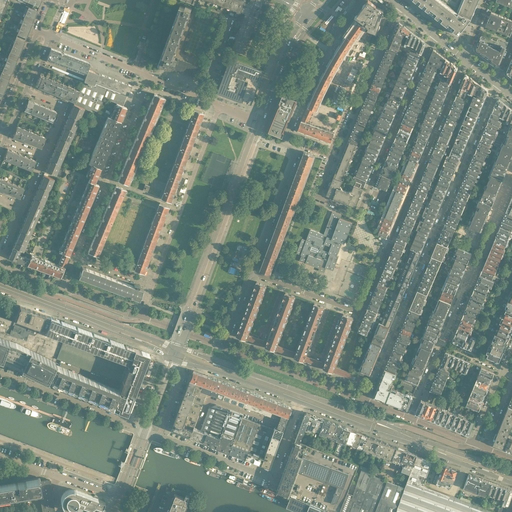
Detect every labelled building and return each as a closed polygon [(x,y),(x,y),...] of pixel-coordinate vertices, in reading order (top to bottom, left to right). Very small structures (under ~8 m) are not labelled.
[(37,10),(41,0),(35,0),(33,7),(32,6),(31,8),(37,10)] [(227,8),(230,0),(221,0),(220,5),(225,6),(227,8)] [(241,12),(245,1),(246,0),(245,0),(230,0),(227,8),(230,8),(238,11),(240,13),(241,12)] [(258,18),(263,4),(264,1),(264,0),(250,0),(249,2),(245,1),(241,12),(245,13),(258,18)] [(355,16),(358,19),(356,22),(363,27),(364,25),(367,28),(367,30),(376,33),(377,29),(382,31),(388,14),(383,11),(383,10),(375,7),(376,5),(368,0),(367,0),(365,3),(364,4),(363,4),(363,5),(362,8),(357,14),(355,16)] [(413,0),(416,2),(419,4),(422,6),(425,9),(428,11),(431,14),(434,16),(437,18),(440,21),(446,26),(452,30),(458,35),(471,18),(472,14),(474,11),(475,7),(477,4),(478,0),(413,0)] [(34,17),(37,11),(37,10),(31,8),(26,5),(23,12),(34,17)] [(161,61),(160,63),(169,66),(167,71),(172,72),(173,70),(175,64),(177,61),(173,60),(192,9),(182,5),(181,6),(161,60),(161,61)] [(32,23),(34,17),(23,12),(20,18),(32,23)] [(491,12),(485,25),(496,30),(499,31),(509,36),(511,29),(511,20),(504,17),(504,19),(501,18),(502,16),(491,12)] [(255,26),(258,18),(245,13),(243,19),(242,21),(255,26)] [(29,29),(32,23),(20,18),(18,25),(29,29)] [(249,40),(254,27),(255,26),(242,21),(241,24),(238,32),(236,35),(249,40)] [(355,21),(345,36),(354,42),(361,33),(364,28),(363,27),(356,22),(355,21)] [(409,31),(399,23),(397,23),(394,31),(407,36),(409,31)] [(29,29),(18,25),(15,31),(27,36),(29,29)] [(27,36),(15,31),(13,37),(24,42),(27,36)] [(404,44),(407,36),(394,31),(391,39),(404,44)] [(409,45),(414,34),(409,31),(407,36),(404,44),(404,45),(405,46),(406,45),(407,43),(409,45)] [(413,47),(417,37),(414,34),(409,45),(413,47)] [(244,53),(249,40),(236,35),(236,38),(233,46),(231,48),(232,48),(232,49),(244,53)] [(354,42),(345,36),(337,49),(346,55),(354,42)] [(486,57),(490,47),(491,46),(486,44),(487,43),(483,41),(484,40),(485,40),(486,37),(482,36),(481,36),(476,48),(476,50),(486,57)] [(24,42),(13,37),(10,43),(22,48),(24,42)] [(416,52),(421,40),(417,37),(413,47),(415,48),(414,51),(416,52)] [(496,42),(489,38),(487,43),(486,44),(491,46),(492,42),(500,46),(505,48),(508,42),(498,38),(496,42)] [(402,50),(404,44),(391,39),(387,47),(396,51),(396,50),(401,52),(402,50)] [(424,42),(421,40),(416,52),(421,54),(425,44),(424,42)] [(22,48),(10,43),(7,50),(19,55),(22,48)] [(498,65),(504,52),(505,48),(500,46),(498,50),(490,47),(486,57),(497,65),(498,65)] [(394,56),(396,51),(387,47),(385,52),(394,56)] [(90,63),(51,48),(46,60),(86,74),(88,69),(90,63)] [(337,49),(329,63),(338,68),(346,55),(337,49)] [(416,52),(414,51),(410,49),(409,53),(408,53),(419,58),(421,54),(416,52)] [(19,55),(7,50),(5,56),(17,61),(19,55)] [(440,72),(446,59),(445,58),(437,51),(436,52),(434,50),(433,50),(432,53),(431,53),(428,62),(425,67),(426,67),(425,67),(435,72),(436,72),(437,71),(439,72),(440,72)] [(385,52),(383,56),(392,60),(394,56),(385,52)] [(419,58),(408,53),(406,58),(417,63),(419,58)] [(17,61),(5,56),(2,62),(14,67),(17,61)] [(383,56),(381,61),(390,65),(392,60),(383,56)] [(417,63),(406,58),(405,63),(415,68),(417,63)] [(254,98),(264,71),(230,59),(217,93),(248,104),(251,97),(254,98)] [(453,64),(446,59),(440,72),(444,74),(443,76),(448,77),(453,64)] [(381,61),(379,66),(388,70),(390,65),(381,61)] [(14,67),(2,62),(0,67),(0,69),(11,74),(14,67)] [(338,68),(329,63),(321,76),(331,81),(336,72),(338,68)] [(415,68),(405,63),(403,67),(413,72),(415,68)] [(453,64),(448,77),(446,81),(450,83),(457,68),(457,67),(456,67),(453,64)] [(379,66),(378,70),(386,74),(388,70),(379,66)] [(413,72),(403,67),(401,72),(411,77),(413,72)] [(425,68),(423,72),(433,77),(435,73),(435,72),(425,67),(425,68)] [(11,74),(0,69),(0,75),(9,79),(11,74)] [(95,95),(99,85),(103,75),(88,69),(86,74),(83,83),(82,84),(79,91),(75,102),(74,102),(74,104),(84,109),(90,111),(91,109),(98,112),(104,98),(95,95)] [(378,70),(376,75),(384,79),(386,74),(378,70)] [(411,77),(401,72),(399,76),(409,81),(411,77)] [(423,72),(421,77),(431,82),(433,77),(423,72)] [(444,74),(440,72),(439,72),(438,73),(437,75),(438,76),(438,78),(439,78),(446,81),(448,77),(443,76),(444,74)] [(465,75),(459,89),(462,91),(463,90),(469,76),(466,74),(465,74),(465,75)] [(9,79),(0,75),(0,83),(6,86),(9,79)] [(40,75),(36,86),(42,88),(46,78),(40,75)] [(129,91),(131,86),(103,75),(99,85),(127,95),(130,96),(132,92),(129,91)] [(376,75),(374,80),(382,84),(384,79),(376,75)] [(331,81),(321,76),(314,91),(324,95),(331,81)] [(409,81),(399,76),(397,81),(407,85),(409,81)] [(472,79),(469,76),(463,90),(467,92),(468,90),(472,79)] [(421,77),(419,82),(429,86),(431,82),(421,77)] [(46,78),(42,88),(52,93),(57,82),(46,78)] [(440,81),(439,83),(448,88),(450,83),(446,81),(439,78),(438,80),(440,81)] [(476,82),(472,79),(468,90),(467,92),(465,96),(470,97),(471,93),(476,82)] [(374,80),(372,84),(380,88),(382,84),(374,80)] [(407,85),(397,81),(395,85),(405,90),(407,85)] [(68,87),(57,82),(52,93),(64,97),(68,87)] [(419,82),(417,86),(427,91),(429,86),(419,82)] [(477,95),(481,85),(476,82),(471,93),(477,95)] [(448,88),(439,83),(437,86),(436,86),(435,87),(447,92),(448,88)] [(372,84),(370,89),(379,93),(380,88),(372,84)] [(127,95),(99,85),(95,95),(104,98),(117,103),(123,106),(127,95)] [(405,90),(395,85),(393,90),(403,95),(405,90)] [(481,85),(477,95),(476,97),(483,101),(487,92),(487,90),(481,85)] [(417,86),(415,91),(425,95),(427,91),(417,86)] [(79,91),(68,87),(64,97),(74,102),(75,102),(79,91)] [(447,92),(435,87),(434,89),(436,90),(435,92),(445,97),(447,92)] [(370,89),(368,93),(377,97),(379,93),(370,89)] [(403,95),(393,90),(391,94),(401,99),(403,95)] [(468,101),(470,97),(465,96),(467,92),(463,90),(462,91),(460,97),(465,100),(467,100),(468,101)] [(324,95),(314,91),(307,107),(308,107),(314,110),(317,111),(324,95)] [(415,91),(413,96),(423,100),(425,95),(415,91)] [(445,97),(435,92),(434,95),(432,94),(431,96),(443,101),(445,97)] [(368,93),(366,98),(375,102),(377,97),(368,93)] [(158,112),(162,102),(164,98),(154,94),(148,108),(158,112)] [(282,137),(297,100),(283,94),(278,104),(278,105),(267,131),(282,137)] [(401,99),(391,94),(389,99),(399,104),(401,99)] [(413,96),(411,100),(421,105),(423,100),(413,96)] [(443,101),(431,96),(431,98),(432,98),(431,101),(441,105),(443,101)] [(465,100),(460,97),(456,96),(454,100),(464,104),(465,100)] [(483,101),(476,97),(473,96),(471,101),(482,105),(483,101)] [(366,98),(364,102),(373,106),(375,102),(366,98)] [(399,104),(389,99),(388,99),(386,103),(397,108),(399,104)] [(504,103),(499,99),(497,100),(494,107),(501,110),(504,103)] [(34,102),(28,100),(24,110),(29,113),(34,102)] [(421,105),(411,100),(410,105),(420,109),(421,105)] [(454,100),(452,105),(463,109),(464,108),(462,107),(464,104),(454,100)] [(441,105),(431,101),(430,104),(428,103),(428,105),(439,110),(441,105)] [(482,105),(471,101),(469,105),(480,110),(482,105)] [(39,105),(34,102),(29,113),(35,115),(39,105)] [(364,102),(362,107),(371,110),(373,106),(364,102)] [(120,122),(126,108),(123,106),(117,103),(110,118),(120,122)] [(397,108),(386,103),(384,108),(395,113),(397,108)] [(504,117),(508,106),(504,103),(501,110),(499,115),(504,117)] [(74,104),(71,110),(82,115),(84,109),(74,104)] [(45,107),(39,105),(35,115),(40,117),(45,107)] [(410,105),(408,109),(418,114),(420,109),(410,105)] [(439,110),(428,105),(427,106),(429,107),(428,110),(437,114),(439,110)] [(452,105),(450,109),(460,113),(461,110),(463,111),(463,109),(452,105)] [(480,110),(469,105),(467,110),(478,114),(480,110)] [(508,119),(511,109),(508,106),(504,117),(502,121),(506,122),(507,120),(508,119)] [(50,109),(45,107),(40,117),(46,119),(50,109)] [(308,123),(311,116),(314,110),(308,107),(302,120),(307,122),(308,123)] [(362,107),(361,111),(369,115),(371,110),(362,107)] [(499,115),(501,110),(494,107),(491,112),(499,115)] [(150,132),(156,115),(158,112),(148,108),(140,127),(150,132)] [(395,113),(384,108),(382,112),(394,117),(395,113)] [(56,112),(50,109),(46,119),(52,122),(56,112)] [(199,130),(205,113),(195,109),(189,126),(199,130)] [(408,109),(406,114),(416,118),(418,114),(408,109)] [(459,116),(460,113),(450,109),(449,113),(458,117),(459,116)] [(71,110),(68,116),(79,120),(82,115),(71,110)] [(437,114),(428,110),(426,113),(425,112),(424,113),(436,119),(437,114)] [(478,114),(467,110),(466,114),(476,119),(478,114)] [(394,117),(382,112),(381,117),(392,121),(394,117)] [(504,117),(499,115),(491,112),(490,117),(497,120),(500,121),(501,120),(502,121),(504,117)] [(436,119),(424,113),(423,115),(425,116),(424,119),(434,123),(436,119)] [(456,122),(458,117),(449,113),(447,118),(456,122)] [(406,114),(404,118),(414,123),(416,118),(406,114)] [(476,119),(466,114),(464,119),(474,124),(476,119)] [(359,115),(357,120),(366,124),(368,119),(359,115)] [(68,116),(66,121),(77,126),(79,120),(68,116)] [(392,121),(381,117),(379,121),(390,126),(392,121)] [(499,124),(500,121),(497,120),(490,117),(488,121),(501,127),(501,125),(499,124)] [(109,118),(105,127),(116,131),(120,122),(110,118),(109,118)] [(404,118),(402,123),(412,128),(414,123),(404,118)] [(454,126),(456,122),(447,118),(445,122),(454,126)] [(434,123),(424,119),(423,122),(421,121),(420,122),(432,127),(434,123)] [(474,124),(464,119),(462,123),(472,128),(474,124)] [(307,122),(302,120),(301,120),(297,130),(314,136),(318,126),(308,123),(307,122)] [(66,121),(64,127),(75,131),(77,126),(66,121)] [(390,126),(379,121),(378,121),(377,125),(388,130),(390,126)] [(501,127),(488,121),(486,126),(496,130),(497,128),(500,129),(500,128),(501,127)] [(432,127),(420,122),(420,124),(419,127),(420,127),(420,128),(430,132),(432,127)] [(453,131),(454,126),(445,122),(443,126),(453,131)] [(402,123),(400,128),(410,132),(412,128),(402,123)] [(472,128),(462,123),(460,128),(470,133),(472,128)] [(355,124),(353,128),(362,132),(364,128),(355,124)] [(388,130),(377,125),(375,129),(386,134),(388,130)] [(17,126),(13,136),(18,138),(23,128),(17,126)] [(193,144),(199,130),(189,126),(183,140),(193,144)] [(334,132),(321,128),(318,126),(314,136),(330,142),(334,132)] [(451,134),(453,131),(443,126),(441,131),(451,135),(451,134)] [(486,126),(484,131),(494,135),(495,133),(498,134),(499,131),(496,130),(486,126)] [(64,127),(61,132),(72,137),(75,131),(64,127)] [(116,131),(105,127),(101,136),(112,141),(116,131)] [(150,132),(140,127),(132,147),(142,151),(150,132)] [(23,128),(18,138),(24,141),(28,130),(23,128)] [(353,128),(351,133),(360,136),(362,132),(353,128)] [(400,128),(398,133),(408,137),(410,132),(400,128)] [(428,136),(430,132),(420,128),(418,132),(428,136)] [(470,133),(460,128),(458,133),(468,137),(470,133)] [(386,134),(375,129),(373,134),(385,138),(386,134)] [(28,130),(24,141),(29,143),(33,133),(28,130)] [(428,136),(418,132),(417,131),(416,133),(418,134),(417,136),(426,141),(428,136)] [(450,137),(451,135),(441,131),(439,135),(449,139),(450,137)] [(484,131),(482,135),(492,140),(493,137),(496,138),(497,136),(494,135),(484,131)] [(61,132),(59,138),(70,142),(72,137),(61,132)] [(33,133),(29,143),(35,145),(39,135),(33,133)] [(351,133),(349,138),(358,141),(360,136),(351,133)] [(398,133),(396,137),(406,142),(408,137),(398,133)] [(468,137),(458,133),(456,137),(466,142),(468,137)] [(385,138),(373,134),(372,138),(383,142),(385,138)] [(39,135),(35,145),(41,148),(45,137),(39,135)] [(447,144),(449,139),(439,135),(438,140),(447,144)] [(482,135),(480,140),(491,144),(491,142),(494,143),(495,141),(492,140),(482,135)] [(112,141),(101,136),(97,145),(109,150),(112,141)] [(426,141),(417,136),(415,140),(413,139),(413,140),(425,145),(426,141)] [(396,137),(394,142),(404,146),(406,142),(396,137)] [(466,142),(456,137),(454,142),(464,146),(466,142)] [(59,138),(57,143),(67,148),(70,142),(59,138)] [(383,142),(372,138),(370,142),(381,147),(383,142)] [(188,159),(193,144),(183,140),(178,155),(188,159)] [(425,145),(413,140),(412,142),(414,142),(413,146),(423,150),(425,145)] [(448,146),(449,144),(447,144),(438,140),(436,144),(445,148),(446,146),(448,146)] [(480,140),(478,144),(489,149),(490,147),(492,148),(493,145),(491,144),(480,140)] [(357,146),(347,142),(343,152),(353,156),(357,146)] [(381,147),(370,142),(368,147),(379,152),(381,147)] [(394,142),(392,146),(402,150),(404,146),(394,142)] [(464,146),(454,142),(452,147),(462,151),(464,146)] [(57,143),(54,149),(65,153),(67,148),(57,143)] [(511,155),(511,146),(504,143),(503,143),(502,145),(501,148),(498,156),(509,161),(511,155)] [(444,151),(445,148),(436,144),(434,149),(443,153),(445,154),(446,152),(444,151)] [(478,144),(476,149),(487,153),(488,151),(490,152),(491,150),(489,149),(478,144)] [(109,150),(97,145),(93,154),(105,159),(109,150)] [(392,146),(390,150),(400,155),(402,150),(392,146)] [(423,150),(413,146),(411,149),(410,148),(409,149),(421,154),(423,150)] [(142,151),(132,147),(124,166),(134,170),(142,151)] [(379,152),(368,147),(366,151),(377,156),(379,152)] [(462,151),(452,147),(450,151),(461,156),(462,151)] [(13,151),(7,149),(3,159),(9,161),(13,151)] [(54,149),(52,154),(63,159),(65,153),(54,149)] [(421,154),(409,149),(408,150),(410,151),(409,154),(419,158),(421,154)] [(441,157),(443,153),(434,149),(432,153),(441,157)] [(476,149),(474,153),(485,158),(486,156),(488,157),(489,154),(487,153),(476,149)] [(390,150),(388,154),(399,159),(400,155),(390,150)] [(18,153),(13,151),(9,161),(14,164),(18,153)] [(377,156),(366,151),(364,156),(375,161),(377,156)] [(461,156),(450,151),(448,156),(459,160),(461,156)] [(353,156),(343,152),(339,162),(349,166),(353,156)] [(24,156),(18,153),(14,164),(20,166),(24,156)] [(304,153),(299,168),(309,172),(312,163),(311,163),(313,157),(304,153)] [(440,160),(441,157),(432,153),(430,157),(440,162),(440,160)] [(474,153),(472,158),(485,164),(486,162),(484,161),(485,158),(474,153)] [(52,154),(50,160),(60,164),(63,159),(52,154)] [(105,159),(93,154),(89,163),(91,164),(101,168),(105,159)] [(388,154),(386,159),(396,164),(399,159),(388,154)] [(419,158),(409,154),(408,157),(406,157),(405,158),(417,163),(419,158)] [(183,173),(188,159),(178,155),(173,169),(183,173)] [(29,158),(24,156),(20,166),(25,168),(29,158)] [(372,168),(375,161),(364,156),(363,158),(362,161),(361,164),(372,168)] [(459,160),(448,156),(446,161),(457,165),(459,160)] [(509,161),(498,156),(496,161),(508,166),(509,161)] [(439,163),(440,162),(430,157),(428,162),(438,166),(439,163)] [(35,160),(29,158),(25,168),(31,171),(35,160)] [(417,163),(405,158),(405,159),(407,160),(405,163),(415,167),(417,163)] [(472,158),(470,163),(481,167),(482,165),(485,166),(485,164),(472,158)] [(386,159),(383,167),(394,172),(397,164),(396,164),(386,159)] [(50,160),(47,165),(58,170),(60,164),(50,160)] [(457,165),(446,161),(445,165),(455,169),(457,165)] [(508,166),(496,161),(494,165),(506,170),(508,166)] [(349,166),(339,162),(335,173),(345,177),(349,166)] [(436,169),(438,166),(428,162),(426,166),(436,170),(436,169)] [(414,172),(415,167),(405,163),(404,166),(404,167),(414,172)] [(470,163),(468,168),(479,172),(481,173),(482,171),(480,170),(481,167),(470,163)] [(101,168),(91,164),(86,176),(90,178),(89,179),(89,181),(95,183),(95,182),(96,180),(101,168)] [(372,168),(361,164),(359,168),(370,173),(372,168)] [(47,165),(45,171),(56,175),(58,170),(47,165)] [(453,174),(455,169),(445,165),(443,168),(442,167),(441,169),(453,174)] [(506,170),(494,165),(492,170),(504,175),(506,170)] [(134,170),(124,166),(118,181),(128,185),(134,170)] [(435,172),(436,170),(426,166),(425,171),(434,175),(435,172)] [(383,167),(380,174),(391,179),(394,172),(383,167)] [(414,172),(404,167),(403,169),(402,172),(412,176),(414,172)] [(299,168),(293,183),(303,187),(309,172),(299,168)] [(370,173),(359,168),(357,172),(368,177),(370,173)] [(467,172),(477,176),(479,177),(480,175),(478,174),(479,172),(468,168),(467,172)] [(177,187),(183,173),(173,169),(167,184),(177,187)] [(453,174),(441,169),(440,171),(442,172),(441,175),(451,179),(453,174)] [(504,175),(492,170),(490,174),(491,174),(499,178),(502,179),(504,175)] [(368,177),(357,172),(355,171),(355,173),(355,174),(354,176),(366,181),(368,177)] [(433,178),(434,175),(425,171),(423,175),(432,179),(433,178)] [(412,176),(402,172),(400,175),(399,174),(398,175),(410,180),(412,176)] [(467,172),(465,177),(475,181),(477,176),(467,172)] [(335,173),(333,178),(342,181),(343,181),(345,177),(335,173)] [(386,190),(389,183),(392,185),(394,180),(391,179),(380,174),(375,185),(380,187),(382,188),(384,189),(386,190)] [(499,178),(491,174),(485,188),(496,193),(502,179),(499,178)] [(43,175),(41,181),(51,185),(54,179),(47,176),(44,175),(43,175)] [(410,180),(398,175),(398,177),(399,178),(398,181),(408,185),(410,180)] [(434,180),(432,179),(423,175),(421,180),(430,184),(432,181),(433,182),(434,180)] [(451,179),(441,175),(439,179),(449,183),(451,179)] [(363,189),(366,181),(354,176),(352,180),(356,182),(355,186),(363,189)] [(474,184),(475,181),(465,177),(463,182),(473,186),(475,187),(476,185),(474,184)] [(345,191),(342,189),(340,186),(342,181),(333,178),(326,195),(340,201),(345,191)] [(449,183),(439,179),(437,184),(447,188),(449,183)] [(421,180),(419,184),(431,189),(431,188),(429,187),(430,184),(421,180)] [(7,181),(2,191),(8,193),(12,183),(7,181)] [(41,181),(39,186),(49,191),(51,185),(41,181)] [(89,181),(83,195),(93,199),(98,185),(95,183),(89,181)] [(406,189),(408,185),(398,181),(397,184),(395,183),(394,184),(396,185),(406,189)] [(472,189),(473,186),(463,182),(461,186),(471,190),(472,189)] [(12,183),(8,193),(13,196),(18,186),(12,183)] [(293,183),(288,197),(298,201),(300,195),(303,187),(293,183)] [(172,202),(177,187),(167,184),(162,198),(172,202)] [(419,184),(417,188),(427,192),(428,190),(430,191),(431,189),(419,184)] [(447,188),(437,184),(435,188),(445,193),(447,188)] [(126,189),(116,185),(111,197),(121,201),(126,189)] [(355,207),(361,194),(363,189),(355,186),(354,185),(351,191),(347,192),(345,191),(340,201),(355,207)] [(406,189),(396,185),(395,187),(394,189),(404,194),(406,189)] [(18,186),(13,196),(19,198),(24,188),(18,186)] [(39,186),(36,192),(47,196),(49,191),(39,186)] [(461,186),(459,191),(469,196),(471,190),(461,186)] [(426,196),(427,192),(417,188),(415,193),(427,198),(427,196),(426,196)] [(445,193),(435,188),(433,193),(443,197),(445,193)] [(496,193),(485,188),(482,196),(493,201),(496,193)] [(404,194),(394,189),(394,190),(395,190),(393,194),(402,198),(404,194)] [(459,191),(456,196),(467,201),(469,196),(459,191)] [(36,192),(34,197),(44,202),(47,196),(36,192)] [(415,193),(414,197),(423,201),(424,199),(426,200),(427,198),(415,193)] [(443,197),(433,193),(431,197),(441,201),(443,197)] [(402,198),(393,194),(391,198),(401,203),(402,198)] [(93,199),(83,195),(77,209),(87,213),(93,199)] [(467,207),(469,202),(467,201),(456,196),(454,202),(467,207)] [(493,201),(482,196),(480,200),(491,205),(493,201)] [(34,197),(31,203),(42,207),(44,202),(34,197)] [(121,201),(111,197),(105,211),(115,216),(121,201)] [(288,197),(282,212),(292,216),(298,201),(288,197)] [(414,197),(412,202),(423,207),(423,205),(422,205),(423,201),(414,197)] [(441,201),(431,197),(429,202),(439,207),(441,201)] [(401,203),(391,198),(389,203),(399,207),(401,203)] [(491,205),(480,200),(478,199),(476,205),(478,206),(477,210),(487,215),(491,205)] [(412,202),(410,206),(419,210),(421,207),(422,208),(423,207),(412,202)] [(439,207),(429,202),(427,207),(437,211),(439,207)] [(467,207),(454,202),(452,206),(462,210),(463,210),(465,211),(467,207)] [(31,203),(29,208),(40,213),(42,207),(31,203)] [(160,203),(155,217),(165,221),(170,207),(160,203)] [(399,207),(389,203),(387,207),(397,212),(399,207)] [(410,206),(408,211),(419,216),(420,214),(418,213),(419,210),(410,206)] [(452,206),(451,211),(461,215),(462,210),(452,206)] [(397,212),(387,207),(386,212),(395,216),(397,212)] [(437,211),(427,207),(426,208),(425,211),(436,216),(437,211)] [(29,208),(27,214),(37,218),(40,213),(29,208)] [(77,209),(71,223),(81,227),(87,213),(77,209)] [(468,226),(480,231),(487,215),(477,210),(475,209),(472,215),(468,226)] [(115,216),(105,211),(99,226),(109,230),(115,216)] [(419,216),(408,211),(406,215),(416,219),(417,216),(419,217),(419,216)] [(436,216),(425,211),(423,216),(434,221),(436,216)] [(451,211),(449,215),(459,219),(461,215),(451,211)] [(282,212),(277,226),(287,230),(292,216),(282,212)] [(310,230),(307,238),(309,238),(308,241),(302,239),(297,253),(302,255),(299,261),(318,268),(319,268),(318,271),(324,273),(325,270),(325,268),(326,268),(333,270),(338,256),(337,256),(337,255),(338,253),(340,246),(340,245),(340,244),(341,243),(343,244),(351,223),(346,221),(340,218),(340,217),(341,215),(332,212),(324,235),(310,230)] [(395,216),(386,212),(384,216),(393,220),(395,216)] [(27,214),(24,219),(35,224),(37,218),(27,214)] [(406,215),(404,219),(416,224),(416,223),(414,222),(416,219),(406,215)] [(449,215),(447,219),(457,224),(459,219),(449,215)] [(393,220),(384,216),(382,219),(380,219),(380,220),(391,225),(393,220)] [(434,221),(423,216),(421,221),(432,225),(434,221)] [(165,221),(155,217),(147,237),(157,240),(165,221)] [(511,220),(504,217),(502,221),(511,225),(511,220)] [(24,219),(22,225),(32,229),(35,224),(24,219)] [(404,219),(402,224),(412,228),(413,225),(415,226),(416,224),(404,219)] [(447,219),(445,224),(455,229),(457,224),(447,219)] [(391,225),(380,220),(379,221),(381,222),(380,225),(389,229),(391,225)] [(430,230),(432,225),(421,221),(419,225),(430,230)] [(511,225),(502,221),(500,226),(511,231),(511,228),(511,225)] [(81,227),(71,223),(65,237),(75,242),(81,227)] [(402,224),(401,228),(412,233),(413,232),(411,231),(412,228),(402,224)] [(445,224),(443,229),(453,233),(455,229),(445,224)] [(22,225),(21,228),(20,230),(30,235),(32,229),(22,225)] [(388,234),(389,229),(380,225),(379,228),(378,230),(388,234)] [(430,230),(419,225),(419,227),(417,230),(428,235),(430,230)] [(109,230),(99,226),(93,240),(103,244),(109,230)] [(277,226),(271,241),(282,245),(287,230),(277,226)] [(500,226),(498,230),(511,236),(511,235),(511,233),(510,233),(511,231),(500,226)] [(401,228),(399,233),(408,237),(409,234),(411,235),(412,233),(401,228)] [(451,238),(453,233),(443,229),(441,233),(451,238)] [(20,230),(17,236),(28,240),(30,235),(20,230)] [(388,234),(378,230),(377,231),(376,234),(384,238),(386,238),(388,234)] [(428,235),(417,230),(415,235),(426,239),(428,235)] [(498,230),(496,235),(507,240),(508,238),(511,239),(511,236),(498,230)] [(406,241),(408,237),(399,233),(397,237),(406,241)] [(449,242),(451,238),(441,233),(439,238),(449,242)] [(426,239),(415,235),(414,239),(424,244),(426,239)] [(494,239),(506,245),(507,245),(508,245),(509,243),(507,242),(507,240),(496,235),(494,239)] [(17,236),(15,242),(25,246),(28,240),(17,236)] [(75,242),(65,237),(59,252),(63,253),(69,256),(75,242)] [(147,237),(140,256),(150,259),(157,240),(147,237)] [(409,242),(406,241),(397,237),(395,242),(405,246),(406,243),(408,244),(409,242)] [(448,245),(449,242),(439,238),(437,242),(447,247),(448,245)] [(424,244),(414,239),(412,244),(422,248),(424,244)] [(494,239),(491,248),(503,253),(504,249),(503,248),(504,246),(505,246),(506,245),(494,239)] [(103,244),(93,240),(88,252),(98,256),(103,244)] [(271,241),(266,256),(276,259),(282,245),(271,241)] [(15,242),(13,247),(23,251),(25,246),(15,242)] [(403,249),(405,246),(395,242),(393,246),(405,251),(406,250),(403,249)] [(442,260),(447,247),(437,242),(432,256),(442,260)] [(422,248),(412,244),(410,248),(412,249),(420,253),(422,248)] [(405,251),(393,246),(391,251),(401,255),(402,251),(404,252),(405,251)] [(13,247),(9,255),(8,257),(10,258),(15,259),(16,256),(18,254),(21,256),(23,251),(13,247)] [(471,253),(457,247),(455,253),(457,254),(469,259),(471,253)] [(491,248),(489,252),(501,257),(503,253),(491,248)] [(418,259),(420,253),(412,249),(409,255),(418,259)] [(399,259),(401,255),(391,251),(389,255),(399,259)] [(489,252),(487,257),(500,262),(502,258),(501,257),(489,252)] [(69,256),(63,253),(60,260),(58,264),(64,267),(66,263),(69,256)] [(469,259),(457,254),(455,253),(454,256),(456,257),(455,259),(467,264),(469,259)] [(29,259),(21,256),(18,254),(16,256),(15,259),(27,264),(29,259)] [(35,256),(31,254),(29,259),(27,264),(44,271),(48,260),(44,259),(43,260),(35,257),(35,256)] [(401,260),(399,259),(389,255),(388,260),(397,264),(398,261),(400,262),(401,260)] [(415,265),(418,259),(409,255),(407,261),(415,265)] [(150,259),(140,256),(135,270),(145,273),(150,259)] [(266,256),(260,270),(270,274),(272,268),(273,268),(276,259),(266,256)] [(440,263),(442,260),(432,256),(429,262),(440,266),(440,263)] [(487,257),(485,261),(497,266),(498,266),(500,262),(487,257)] [(467,264),(455,259),(452,258),(450,263),(451,263),(453,264),(465,269),(467,264)] [(58,266),(51,263),(51,262),(48,260),(44,271),(60,276),(64,267),(58,264),(59,265),(58,266)] [(388,260),(386,264),(397,269),(398,267),(396,267),(397,264),(388,260)] [(412,271),(415,265),(407,261),(404,268),(412,271)] [(485,261),(484,265),(495,270),(497,266),(485,261)] [(439,268),(440,266),(429,262),(427,267),(437,271),(439,268)] [(465,269),(453,264),(451,263),(450,268),(463,273),(465,269)] [(386,264),(384,268),(394,272),(395,269),(397,270),(397,269),(386,264)] [(484,265),(482,269),(493,274),(495,270),(484,265)] [(142,289),(82,267),(78,277),(139,300),(142,289)] [(410,277),(412,271),(404,268),(403,267),(400,273),(401,274),(410,277)] [(435,276),(437,271),(427,267),(425,272),(435,276)] [(384,268),(382,273),(393,278),(394,276),(392,275),(394,272),(384,268)] [(463,273),(450,268),(448,272),(449,273),(461,277),(463,273)] [(493,274),(482,269),(480,274),(491,279),(495,280),(498,282),(500,279),(493,276),(493,274)] [(433,281),(435,276),(425,272),(423,276),(433,281)] [(461,277),(449,273),(448,272),(447,273),(448,273),(447,276),(460,281),(461,277)] [(382,273),(380,277),(390,281),(391,278),(393,279),(393,278),(382,273)] [(407,283),(410,277),(401,274),(399,280),(407,283)] [(495,280),(491,279),(480,274),(478,279),(492,286),(495,280)] [(432,285),(433,281),(423,276),(421,281),(432,285)] [(460,281),(447,276),(445,280),(458,286),(460,281)] [(380,277),(378,282),(390,286),(390,285),(388,284),(390,281),(380,277)] [(478,279),(476,284),(487,289),(489,286),(492,288),(492,286),(478,279)] [(405,290),(407,283),(399,280),(396,286),(405,290)] [(458,286),(445,280),(443,284),(456,290),(458,286)] [(430,288),(432,285),(421,281),(419,285),(430,290),(430,288)] [(267,285),(256,282),(252,294),(262,298),(267,285)] [(390,286),(378,282),(377,286),(386,290),(387,287),(389,288),(390,286)] [(456,290),(443,284),(442,288),(443,289),(454,294),(456,290)] [(476,284),(474,289),(485,294),(487,291),(489,292),(490,291),(487,289),(476,284)] [(429,292),(430,290),(419,285),(417,290),(428,295),(429,292)] [(384,295),(386,290),(377,286),(375,290),(384,295)] [(402,296),(405,290),(396,286),(394,292),(402,296)] [(454,294),(443,289),(439,299),(451,303),(454,294)] [(474,289),(472,293),(484,298),(485,296),(488,297),(488,295),(485,294),(474,289)] [(383,299),(384,295),(375,290),(373,295),(383,299)] [(427,297),(428,295),(417,290),(416,295),(426,299),(427,297)] [(285,292),(280,305),(290,309),(295,296),(285,292)] [(400,302),(402,296),(394,292),(391,298),(400,302)] [(472,293),(470,298),(482,303),(483,300),(486,301),(487,300),(484,298),(472,293)] [(262,298),(252,294),(246,309),(256,312),(262,298)] [(373,295),(371,299),(383,304),(383,303),(381,302),(383,299),(373,295)] [(424,304),(425,301),(426,299),(416,295),(411,305),(422,309),(424,304)] [(397,308),(400,302),(391,298),(389,304),(397,308)] [(468,303),(479,308),(480,308),(481,305),(484,306),(484,305),(482,303),(470,298),(468,303)] [(371,299),(369,304),(379,308),(380,305),(382,306),(383,304),(371,299)] [(451,303),(439,299),(437,303),(449,307),(451,303)] [(324,307),(314,303),(309,316),(319,320),(324,307)] [(449,307),(437,303),(435,307),(447,312),(449,307)] [(468,303),(466,308),(479,314),(480,311),(478,310),(479,308),(468,303)] [(378,311),(379,308),(369,304),(367,308),(379,313),(379,311),(378,311)] [(394,314),(397,308),(389,304),(386,311),(394,314)] [(290,309),(280,305),(275,319),(285,323),(290,309)] [(411,305),(410,309),(420,313),(422,309),(411,305)] [(40,329),(46,315),(19,306),(14,321),(40,330),(40,329)] [(447,312),(435,307),(434,311),(445,316),(447,312)] [(380,313),(379,313),(367,308),(366,312),(378,318),(380,313)] [(466,308),(464,312),(475,317),(476,315),(478,316),(479,314),(466,308)] [(256,312),(246,309),(241,323),(251,327),(256,312)] [(410,309),(408,313),(418,318),(420,313),(410,309)] [(392,320),(394,314),(386,311),(383,317),(392,320)] [(445,316),(434,311),(432,316),(444,320),(445,316)] [(378,318),(366,312),(363,317),(376,322),(378,319),(378,318)] [(464,312),(462,317),(475,323),(476,321),(474,320),(475,317),(464,312)] [(408,313),(406,318),(416,322),(418,318),(408,313)] [(511,315),(506,313),(504,316),(501,314),(500,317),(502,317),(511,321),(511,315)] [(353,318),(343,314),(338,327),(348,331),(353,318)] [(14,321),(0,315),(0,336),(16,342),(58,363),(60,360),(61,360),(121,383),(128,363),(111,357),(94,351),(78,345),(62,339),(45,332),(40,330),(14,321)] [(319,320),(309,316),(304,330),(314,334),(319,320)] [(444,320),(432,316),(430,320),(442,325),(444,320)] [(58,320),(50,317),(45,332),(62,339),(68,323),(61,321),(60,323),(58,322),(58,320)] [(376,322),(363,317),(362,322),(373,327),(374,327),(376,324),(376,322)] [(389,326),(392,320),(383,317),(381,323),(389,326)] [(462,317),(460,322),(471,327),(472,325),(474,325),(475,323),(462,317)] [(511,321),(502,317),(499,323),(501,323),(511,328),(511,321)] [(406,318),(404,322),(414,327),(416,322),(406,318)] [(285,323),(275,319),(270,334),(280,337),(285,323)] [(442,325),(430,320),(428,324),(440,329),(442,325)] [(362,322),(360,326),(369,331),(370,327),(372,328),(373,327),(362,322)] [(386,336),(389,327),(379,322),(377,325),(376,329),(375,331),(386,336)] [(404,322),(402,327),(413,331),(414,327),(404,322)] [(460,322),(458,328),(468,332),(471,333),(472,331),(470,330),(471,327),(460,322)] [(74,326),(68,323),(62,339),(78,345),(84,329),(77,327),(76,329),(74,328),(74,326)] [(251,327),(241,323),(236,336),(246,339),(248,334),(251,327)] [(511,330),(511,328),(501,323),(499,323),(497,328),(510,334),(511,330)] [(440,329),(428,324),(427,328),(438,333),(440,329)] [(358,331),(367,335),(369,332),(371,333),(371,332),(369,331),(360,326),(358,331)] [(348,331),(338,327),(333,341),(343,345),(348,331)] [(402,327),(400,332),(411,336),(413,331),(402,327)] [(438,333),(427,328),(425,333),(437,338),(438,333)] [(458,328),(456,332),(466,337),(468,332),(458,328)] [(510,334),(497,328),(494,334),(496,334),(508,340),(510,334)] [(91,332),(84,329),(78,345),(94,351),(100,335),(93,333),(92,335),(90,335),(91,332)] [(314,334),(304,330),(299,344),(309,348),(314,334)] [(386,336),(375,331),(373,336),(384,341),(386,336)] [(400,332),(398,336),(411,341),(412,339),(410,338),(411,336),(400,332)] [(456,332),(454,337),(462,340),(467,341),(467,340),(465,339),(466,337),(456,332)] [(437,338),(425,333),(423,337),(435,342),(437,338)] [(255,343),(257,338),(248,334),(246,339),(255,343)] [(280,337),(270,334),(265,347),(275,350),(277,345),(280,337)] [(508,340),(496,334),(494,334),(492,339),(506,345),(508,340)] [(107,338),(100,335),(94,351),(111,357),(116,341),(110,339),(108,341),(106,341),(107,338)] [(371,335),(371,337),(369,341),(371,341),(381,346),(384,341),(373,336),(371,335)] [(58,363),(16,342),(0,336),(0,358),(8,361),(46,380),(49,375),(53,377),(51,382),(51,383),(52,382),(58,366),(61,360),(60,360),(58,363)] [(398,336),(396,341),(407,345),(408,342),(410,343),(411,341),(398,336)] [(430,354),(435,342),(423,337),(418,350),(430,354)] [(454,337),(452,340),(453,342),(460,345),(462,340),(454,337)] [(470,337),(468,342),(466,348),(471,350),(475,340),(470,337)] [(506,345),(492,339),(490,345),(503,351),(506,345)] [(123,344),(116,341),(111,357),(128,363),(134,348),(126,345),(125,347),(122,347),(123,344)] [(343,345),(333,341),(328,355),(338,359),(343,345)] [(369,341),(367,345),(369,346),(367,351),(365,355),(375,360),(379,351),(381,346),(371,341),(369,341)] [(396,341),(395,345),(407,351),(408,349),(406,348),(407,345),(396,341)] [(299,344),(296,352),(294,357),(304,361),(306,356),(309,348),(299,344)] [(284,354),(286,349),(277,345),(275,350),(284,354)] [(395,345),(393,350),(403,354),(404,352),(406,353),(407,351),(395,345)] [(503,351),(490,345),(489,345),(488,347),(487,347),(486,350),(487,350),(501,356),(503,351)] [(126,412),(134,390),(148,353),(134,348),(128,363),(121,383),(120,384),(118,390),(111,406),(111,407),(126,412)] [(294,357),(296,352),(286,349),(284,354),(294,357)] [(403,354),(393,350),(391,355),(403,360),(404,358),(402,357),(403,354)] [(424,367),(430,354),(418,350),(417,351),(416,355),(413,362),(414,363),(424,367)] [(501,356),(487,350),(485,356),(497,361),(499,361),(501,356)] [(452,355),(446,352),(445,352),(442,361),(448,364),(452,355)] [(338,359),(328,355),(325,363),(323,368),(333,372),(335,367),(338,359)] [(375,360),(365,355),(360,368),(359,369),(369,373),(375,360)] [(391,355),(389,360),(399,364),(400,361),(402,362),(403,360),(391,355)] [(456,357),(452,355),(448,364),(452,366),(456,357)] [(315,359),(306,356),(304,361),(313,365),(315,359)] [(461,359),(456,357),(452,366),(457,368),(461,359)] [(466,361),(461,359),(457,368),(462,370),(466,361)] [(399,364),(389,360),(387,364),(397,368),(398,366),(400,367),(401,365),(399,364)] [(446,368),(448,364),(442,361),(439,367),(449,371),(450,372),(451,370),(446,368)] [(470,363),(466,361),(462,370),(466,372),(470,363)] [(424,367),(414,363),(412,368),(422,372),(424,367)] [(397,368),(387,364),(385,369),(395,373),(398,374),(398,372),(396,371),(397,368)] [(118,390),(98,382),(58,366),(52,382),(111,406),(118,390)] [(422,372),(412,368),(410,367),(408,373),(409,374),(420,378),(422,372)] [(447,376),(449,371),(439,367),(437,372),(447,376)] [(494,373),(481,367),(479,372),(492,378),(494,373)] [(369,373),(359,369),(358,374),(368,378),(369,373)] [(394,376),(395,373),(385,369),(381,378),(392,382),(394,376)] [(203,388),(208,376),(194,370),(189,383),(203,388)] [(351,373),(342,370),(340,375),(352,379),(354,374),(351,373)] [(437,372),(436,376),(445,380),(447,376),(437,372)] [(492,378),(479,372),(477,378),(489,383),(492,378)] [(418,384),(420,378),(409,374),(407,379),(408,380),(410,381),(413,382),(415,383),(418,384)] [(216,397),(222,381),(208,376),(203,388),(202,392),(206,394),(216,397)] [(436,376),(434,381),(443,385),(445,380),(436,376)] [(390,387),(392,382),(381,378),(379,382),(385,385),(388,386),(390,387)] [(489,383),(477,378),(475,383),(487,388),(489,383)] [(230,402),(236,386),(222,381),(216,397),(230,402)] [(434,381),(432,385),(442,389),(443,385),(434,381)] [(379,382),(374,396),(374,397),(382,400),(387,388),(384,388),(385,385),(379,382)] [(202,392),(203,388),(189,383),(184,397),(193,400),(202,404),(206,394),(202,392)] [(487,388),(475,383),(472,389),(485,394),(487,388)] [(432,385),(430,390),(439,394),(442,389),(432,385)] [(244,408),(250,392),(236,386),(230,402),(244,408)] [(389,389),(390,387),(388,386),(387,388),(382,400),(401,407),(406,394),(392,388),(391,390),(389,389)] [(485,394),(472,389),(470,394),(483,399),(485,394)] [(431,391),(427,401),(432,404),(437,394),(431,391)] [(258,413),(264,397),(250,392),(244,408),(258,413)] [(408,408),(413,396),(413,394),(408,392),(407,394),(406,394),(401,407),(405,409),(408,408)] [(483,399),(470,394),(468,399),(481,404),(483,399)] [(202,404),(193,400),(184,397),(179,410),(188,414),(198,417),(202,404)] [(273,418),(278,402),(264,397),(258,413),(273,418)] [(481,404),(468,399),(465,405),(478,410),(481,404)] [(417,413),(421,415),(426,402),(421,400),(416,411),(417,413)] [(289,416),(292,407),(278,402),(273,418),(280,420),(282,414),(288,416),(289,416)] [(431,404),(426,402),(421,415),(426,417),(431,404)] [(431,404),(426,417),(431,419),(436,406),(431,404)] [(204,442),(207,433),(218,405),(216,405),(209,408),(201,430),(198,429),(194,428),(193,431),(190,437),(194,438),(204,442)] [(218,405),(207,433),(204,442),(216,447),(230,410),(218,405)] [(436,406),(431,419),(436,421),(441,408),(436,406)] [(511,407),(508,406),(502,422),(511,426),(511,424),(511,407)] [(441,408),(436,421),(441,423),(447,410),(441,408)] [(198,417),(188,414),(179,410),(174,423),(193,431),(194,428),(195,426),(194,426),(190,424),(192,420),(196,422),(198,417)] [(243,415),(230,410),(216,447),(229,452),(242,417),(243,415)] [(447,410),(441,423),(446,425),(452,412),(447,410)] [(452,412),(446,425),(452,427),(457,414),(452,412)] [(305,413),(299,428),(298,431),(304,433),(304,432),(310,414),(306,413),(305,413)] [(288,416),(282,414),(280,420),(279,423),(285,425),(288,416)] [(313,430),(318,417),(316,416),(316,415),(313,414),(313,415),(310,414),(304,432),(311,434),(313,430)] [(457,414),(452,427),(457,430),(462,416),(457,414)] [(462,416),(457,430),(462,432),(468,418),(462,416)] [(245,458),(256,430),(259,423),(242,417),(229,452),(245,458)] [(320,432),(324,419),(323,419),(323,418),(320,417),(320,418),(318,417),(313,430),(316,431),(316,432),(319,433),(320,432)] [(468,418),(462,432),(468,434),(474,421),(468,418)] [(326,435),(331,422),(330,422),(330,420),(328,420),(327,420),(324,419),(320,432),(326,435)] [(333,421),(331,422),(326,435),(333,437),(338,424),(335,423),(334,422),(333,421)] [(502,448),(508,435),(511,426),(502,422),(497,433),(492,444),(502,448)] [(193,431),(174,423),(172,430),(190,437),(193,431)] [(264,433),(272,436),(280,439),(284,430),(277,427),(275,427),(274,429),(259,423),(256,430),(264,433)] [(339,424),(338,424),(333,437),(339,440),(344,427),(341,426),(341,424),(339,424)] [(346,426),(344,427),(339,440),(346,442),(351,429),(348,428),(347,427),(346,426)] [(356,431),(351,429),(346,442),(352,444),(356,431)] [(275,453),(267,450),(259,447),(264,433),(256,430),(245,458),(270,468),(275,453)] [(298,431),(295,440),(296,441),(300,442),(304,433),(298,431)] [(362,434),(356,431),(352,444),(357,446),(362,434)] [(275,453),(280,439),(272,436),(264,433),(259,447),(267,450),(275,453)] [(368,436),(362,434),(357,446),(363,448),(368,436)] [(368,436),(363,448),(363,449),(369,451),(374,438),(371,437),(371,436),(369,435),(368,436)] [(511,436),(508,435),(503,448),(507,450),(511,438),(511,436)] [(375,438),(374,438),(369,451),(374,453),(379,440),(377,439),(377,438),(375,438)] [(380,440),(379,440),(374,453),(380,456),(385,443),(383,442),(382,441),(381,440),(380,440)] [(296,474),(297,471),(302,458),(296,456),(300,442),(296,441),(295,445),(293,445),(284,470),(296,474)] [(296,456),(302,458),(297,471),(337,486),(330,504),(331,504),(332,504),(333,504),(334,504),(335,504),(336,503),(337,503),(338,502),(338,501),(339,500),(342,493),(346,494),(357,464),(300,442),(296,456)] [(386,442),(386,443),(385,443),(380,456),(386,458),(391,445),(388,444),(388,443),(386,442)] [(392,444),(391,445),(386,458),(392,460),(392,459),(397,447),(394,446),(394,445),(392,444)] [(397,447),(392,459),(400,462),(399,463),(400,463),(399,465),(405,450),(399,448),(397,447)] [(414,461),(417,455),(417,454),(405,450),(399,465),(402,467),(401,471),(410,474),(411,470),(414,461)] [(494,511),(426,487),(423,484),(432,460),(425,458),(417,455),(414,461),(411,470),(410,474),(404,488),(395,511),(494,511)] [(444,465),(443,464),(442,468),(440,467),(439,469),(441,470),(441,471),(439,470),(437,470),(436,474),(436,475),(439,476),(436,483),(437,485),(439,486),(441,485),(449,488),(452,481),(453,481),(455,475),(454,475),(456,469),(447,466),(447,465),(445,464),(444,465)] [(359,476),(353,497),(346,494),(343,502),(339,511),(395,511),(404,488),(370,475),(372,470),(367,468),(367,469),(363,467),(359,476)] [(296,474),(284,470),(284,471),(281,477),(293,482),(296,474)] [(474,476),(468,474),(464,486),(478,491),(477,493),(484,496),(486,491),(489,482),(476,477),(476,476),(475,476),(474,476)] [(41,491),(40,485),(40,481),(39,477),(0,483),(0,498),(38,491),(39,491),(41,491)] [(293,482),(281,477),(277,490),(285,493),(287,494),(288,494),(291,488),(291,486),(293,482)] [(50,489),(50,480),(49,479),(40,481),(40,485),(41,491),(50,489)] [(499,485),(489,482),(486,491),(488,492),(488,494),(490,495),(490,494),(495,496),(499,485)] [(508,489),(499,485),(495,496),(494,498),(499,500),(500,498),(504,499),(508,489)] [(102,511),(104,507),(102,507),(104,501),(98,498),(76,490),(72,489),(69,490),(66,491),(63,493),(61,496),(60,500),(61,503),(62,507),(65,509),(68,511),(71,511),(75,511),(78,510),(79,509),(81,508),(82,508),(83,506),(89,509),(87,511),(102,511)] [(511,493),(511,490),(508,489),(504,499),(503,503),(508,505),(511,493)] [(185,511),(190,500),(176,494),(168,511),(185,511)] [(52,501),(51,495),(39,497),(40,503),(52,501)] [(291,496),(286,507),(297,511),(327,511),(323,511),(320,511),(321,509),(310,504),(309,506),(296,500),(296,498),(291,496)]
